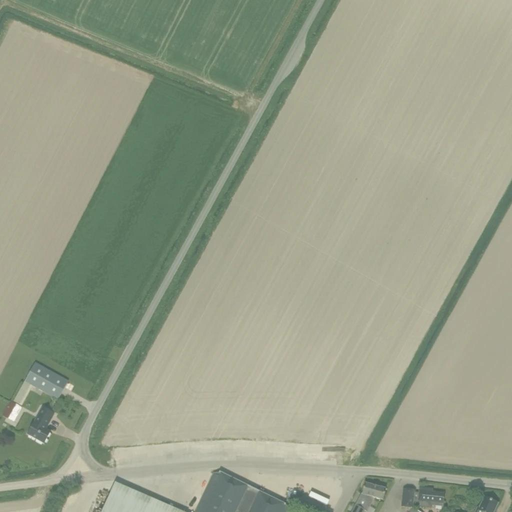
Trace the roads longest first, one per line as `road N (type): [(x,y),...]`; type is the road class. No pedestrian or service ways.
road 1 (unclassified): [(75,478),(74,456),(92,409),(317,0)]
road 2 (unclassified): [(75,478),(210,467),(352,471)]
road 3 (unclassified): [(511,486),(352,471)]
